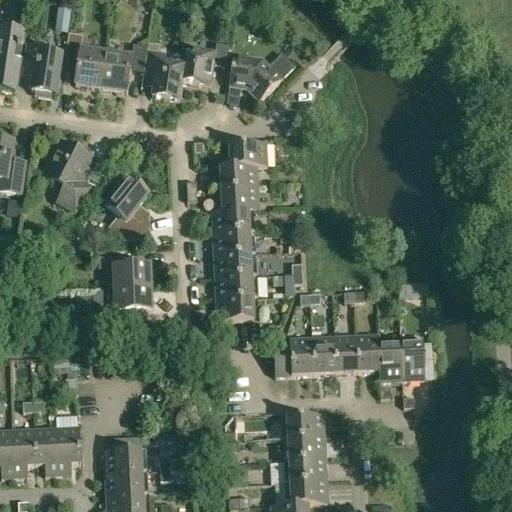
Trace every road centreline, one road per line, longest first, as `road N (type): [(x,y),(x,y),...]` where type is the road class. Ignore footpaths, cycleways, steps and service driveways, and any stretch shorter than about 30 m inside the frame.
road 1 (residential): [(511,494),(484,143),(454,89),(374,0)]
road 2 (residential): [(355,414),(354,406),(256,409),(254,360),(222,362),(190,334),(175,140)]
road 3 (residential): [(0,111),(175,140)]
road 4 (residential): [(175,140),(247,135),(313,74)]
road 5 (residential): [(83,495),(87,428),(111,427),(110,386)]
